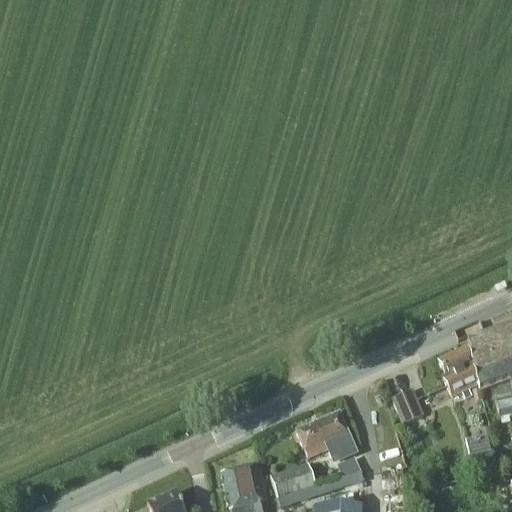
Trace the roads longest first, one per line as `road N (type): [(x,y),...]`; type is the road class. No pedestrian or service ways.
road 1 (tertiary): [(190,446),(511,299)]
road 2 (tertiary): [(56,511),(190,446)]
